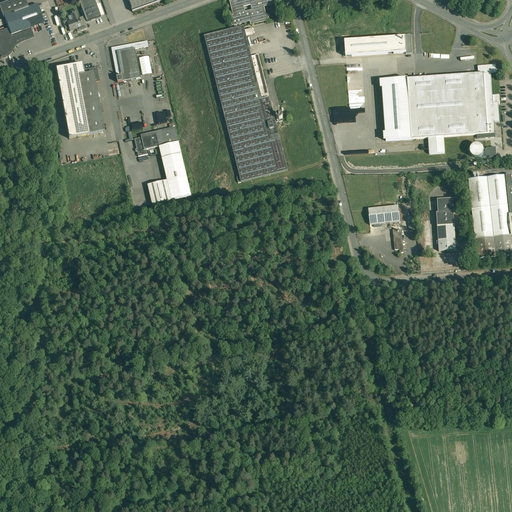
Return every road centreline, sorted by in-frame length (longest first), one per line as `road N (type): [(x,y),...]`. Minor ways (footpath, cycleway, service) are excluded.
road 1 (residential): [(293,0),(367,279),(511,276)]
road 2 (unknown): [(331,149),(298,160),(262,29)]
